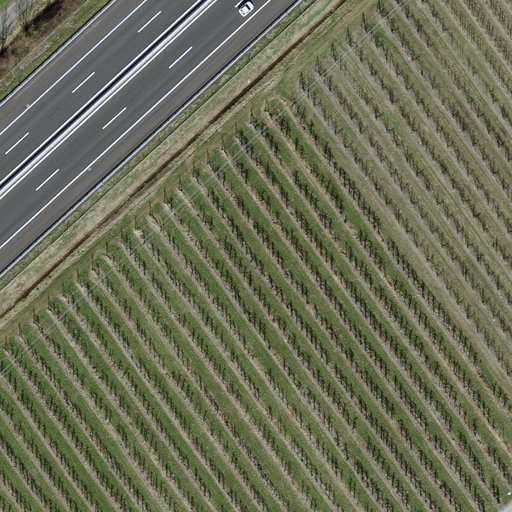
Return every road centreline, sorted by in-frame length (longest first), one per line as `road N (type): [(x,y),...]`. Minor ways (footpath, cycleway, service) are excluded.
road 1 (motorway): [(0,223),(243,0)]
road 2 (motorway): [(172,0),(0,158)]
